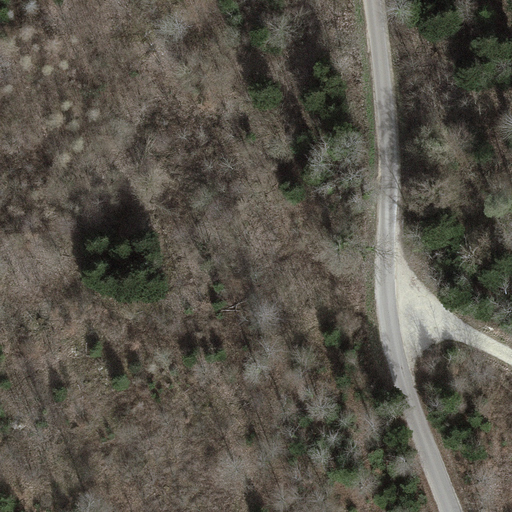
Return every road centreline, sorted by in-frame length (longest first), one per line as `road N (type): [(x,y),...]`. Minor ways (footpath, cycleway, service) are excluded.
road 1 (unclassified): [(453,511),(372,147),(359,0)]
road 2 (track): [(401,296),(511,356)]
